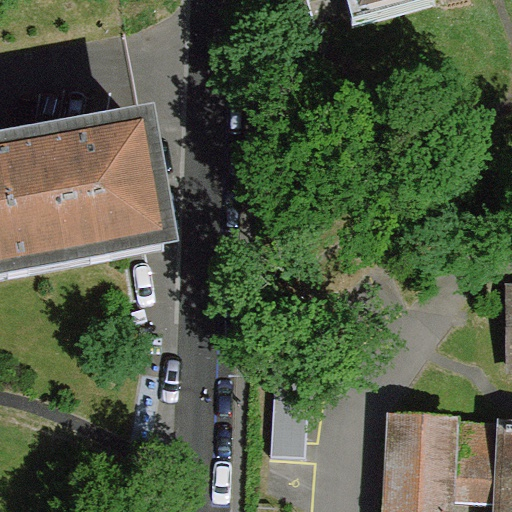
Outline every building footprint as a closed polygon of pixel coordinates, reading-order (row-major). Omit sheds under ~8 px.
[(362,0),(366,11),(407,0),(362,0)] [(30,153),(0,158),(0,269),(90,253),(165,240),(145,132),(64,147),(58,136),(31,142),(30,153)] [(0,158),(30,153),(31,142),(28,135),(0,139),(0,158)] [(393,511),(448,511),(449,507),(453,428),(398,425),(393,511)] [(449,507),(503,510),(507,430),(453,428),(449,507)]
